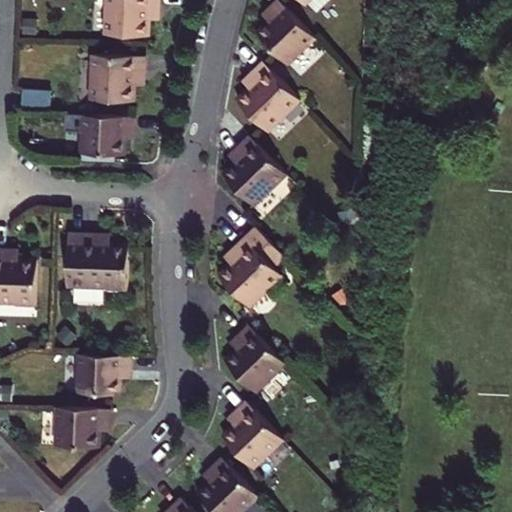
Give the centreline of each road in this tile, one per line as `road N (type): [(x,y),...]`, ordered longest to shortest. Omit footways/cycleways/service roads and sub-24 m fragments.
road 1 (residential): [(68,511),(151,432),(176,395),(176,195)]
road 2 (residential): [(176,195),(228,0)]
road 3 (residential): [(176,195),(0,187)]
